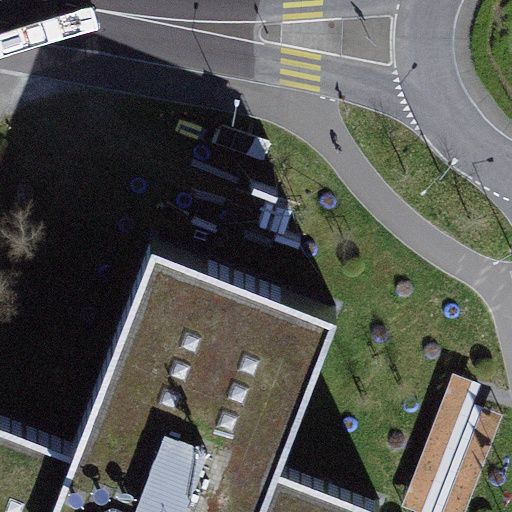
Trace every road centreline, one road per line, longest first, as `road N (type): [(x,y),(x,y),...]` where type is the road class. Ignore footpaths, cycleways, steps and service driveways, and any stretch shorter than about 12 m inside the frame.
road 1 (primary): [(420,32),(299,36),(53,0)]
road 2 (primary): [(420,32),(426,74),(446,111),(478,140),(511,155)]
